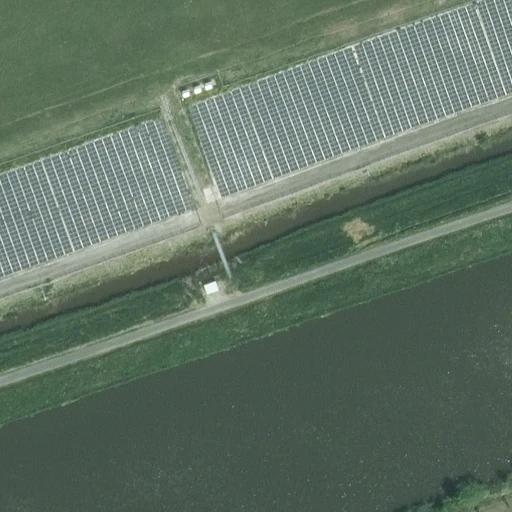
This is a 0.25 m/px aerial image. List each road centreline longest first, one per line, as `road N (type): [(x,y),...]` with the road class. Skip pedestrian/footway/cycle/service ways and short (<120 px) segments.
road 1 (track): [(0,287),(511,107)]
road 2 (track): [(0,114),(96,78),(121,57),(138,0)]
